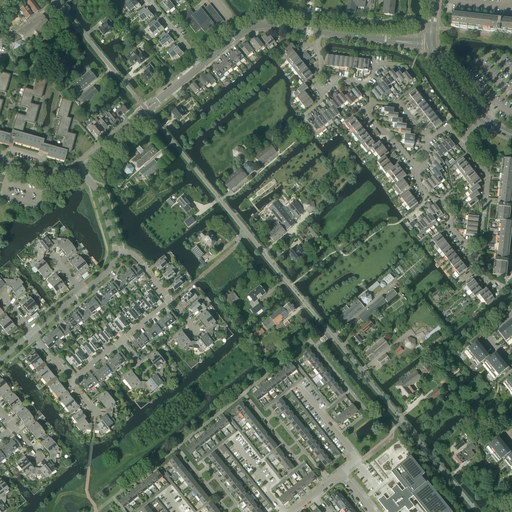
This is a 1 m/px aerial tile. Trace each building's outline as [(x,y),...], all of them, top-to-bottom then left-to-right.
[(27,0),(26,1),(35,14),(39,10),(31,0),(27,0)] [(135,0),(134,0),(133,0),(128,0),(124,4),(126,7),(130,12),(135,8),(137,11),(141,7),(135,0)] [(160,4),(166,13),(169,11),(174,8),(168,0),(166,0),(165,2),(164,1),(160,4)] [(346,0),(345,12),(355,13),(356,5),(359,6),(358,6),(365,7),(365,0),(346,0)] [(384,12),(384,15),(392,16),(392,15),(393,11),(394,11),(395,5),(395,4),(393,4),(394,0),(393,0),(385,0),(385,2),(386,2),(385,4),(385,6),(384,12)] [(21,4),(18,7),(20,9),(19,9),(27,19),(32,15),(23,3),(21,4)] [(200,10),(194,14),(190,10),(182,17),(196,34),(201,29),(205,33),(211,28),(213,30),(224,21),(214,10),(210,4),(206,8),(203,5),(199,8),(200,10)] [(147,10),(146,10),(144,8),(138,13),(140,16),(139,17),(142,22),(147,18),(150,21),(154,17),(148,10),(147,11),(147,10)] [(452,14),(451,26),(511,32),(511,21),(501,20),(501,19),(484,17),(483,18),(452,14)] [(18,34),(22,40),(24,42),(30,37),(32,40),(34,38),(32,36),(33,35),(39,41),(43,39),(43,40),(47,37),(44,34),(42,36),(40,35),(38,31),(48,23),(42,15),(18,34)] [(108,33),(109,33),(110,32),(110,31),(110,30),(112,28),(109,24),(111,22),(107,17),(102,21),(104,25),(102,27),(101,27),(101,28),(99,29),(104,35),(107,32),(108,33)] [(154,20),(148,25),(150,28),(149,30),(152,34),(157,30),(160,33),(164,30),(158,22),(157,23),(156,23),(154,20)] [(160,41),(159,42),(163,47),(167,43),(170,46),(174,42),(168,35),(167,36),(167,35),(166,35),(164,33),(158,38),(160,41)] [(263,40),(261,42),(265,48),(268,46),(269,47),(275,42),(270,36),(268,38),(265,35),(261,38),(263,40)] [(251,44),(249,45),(253,50),(255,49),(257,52),(264,46),(261,42),(258,38),(255,40),(254,39),(250,43),(251,44)] [(253,50),(249,45),(247,43),(245,45),(244,44),(240,48),(247,56),(254,51),(253,50)] [(176,48),(174,45),(167,51),(169,54),(169,55),(173,59),(178,55),(180,58),(184,55),(178,47),(177,48),(176,48)] [(284,51),(281,53),(286,60),(299,50),(297,48),(295,50),(295,49),(295,48),(292,45),(289,47),(288,46),(287,47),(284,50),(284,51)] [(127,59),(132,65),(134,63),(134,64),(135,63),(138,60),(141,63),(148,58),(144,53),(142,54),(138,50),(134,54),(133,53),(132,53),(131,54),(130,55),(131,56),(127,59)] [(234,51),(232,52),(240,62),(244,58),(238,50),(235,52),(234,51)] [(299,50),(286,60),(289,63),(298,57),(296,55),(300,52),(299,50)] [(232,55),(229,57),(236,65),(240,62),(232,52),(231,53),(232,55)] [(225,58),(224,59),(232,69),(233,70),(237,67),(236,65),(229,57),(227,59),(225,58)] [(298,57),(289,63),(292,67),(301,61),(298,57)] [(224,62),(221,64),(227,72),(232,69),(224,59),(222,60),(224,62)] [(301,61),(292,67),(295,71),(304,64),(301,61)] [(304,64),(295,71),(298,75),(311,65),(309,63),(305,66),(304,64)] [(144,73),(143,74),(141,76),(146,82),(150,79),(151,80),(152,80),(153,79),(153,78),(152,77),(155,75),(151,71),(154,69),(150,64),(144,68),(147,71),(144,74),(144,73)] [(217,64),(215,66),(223,75),(227,72),(221,64),(218,66),(217,64)] [(311,65),(298,75),(301,79),(310,72),(308,70),(312,67),(311,65)] [(223,75),(215,66),(213,67),(215,69),(211,72),(218,80),(219,81),(224,77),(223,75)] [(387,69),(386,70),(395,82),(398,79),(392,71),(390,73),(387,69)] [(386,70),(384,72),(387,75),(385,77),(391,85),(395,82),(386,70)] [(394,70),(392,71),(398,79),(401,83),(405,80),(399,72),(397,73),(394,70)] [(97,79),(90,71),(73,85),(79,93),(97,79)] [(301,79),(299,80),(302,84),(304,83),(313,76),(317,73),(315,71),(311,74),(310,72),(301,79)] [(401,71),(399,72),(405,80),(408,83),(415,78),(411,74),(409,76),(406,72),(404,74),(401,71)] [(10,75),(1,73),(0,77),(0,91),(5,93),(10,75)] [(202,78),(199,80),(201,83),(202,83),(205,87),(209,83),(211,86),(213,85),(216,82),(210,74),(207,76),(205,74),(201,77),(202,78)] [(378,76),(380,79),(387,88),(389,90),(393,87),(391,85),(385,77),(383,79),(380,75),(378,76)] [(32,96),(41,98),(46,81),(37,78),(32,96)] [(380,79),(379,80),(382,84),(380,86),(386,93),(387,95),(391,92),(390,90),(389,90),(387,88),(380,79)] [(193,85),(190,87),(195,95),(201,90),(204,92),(207,90),(205,87),(202,83),(201,83),(199,86),(195,82),(192,84),(193,85)] [(297,91),(294,93),(297,97),(300,94),(300,95),(308,89),(306,86),(310,84),(309,82),(297,91)] [(375,84),(373,85),(382,96),(384,100),(388,97),(387,95),(386,93),(380,86),(378,87),(375,84)] [(373,85),(371,86),(374,90),(372,92),(378,100),(382,96),(373,85)] [(79,98),(84,105),(98,93),(93,87),(79,98)] [(351,87),(349,88),(358,99),(362,96),(359,92),(360,91),(358,87),(356,89),(354,90),(351,87)] [(349,88),(347,89),(350,93),(348,95),(354,102),(358,99),(349,88)] [(410,97),(412,99),(420,92),(417,88),(413,92),(411,90),(404,96),(407,100),(410,97)] [(33,91),(24,89),(19,106),(28,109),(33,91)] [(297,97),(296,97),(300,101),(307,95),(306,93),(309,90),(308,89),(300,95),(300,94),(297,97)] [(336,92),(335,93),(344,105),(347,102),(341,94),(339,95),(336,92)] [(343,92),(341,94),(347,102),(350,105),(354,102),(348,95),(346,96),(343,92)] [(410,104),(411,105),(423,96),(420,92),(412,99),(414,101),(410,104)] [(335,93),(333,94),(336,98),(334,100),(340,107),(344,105),(335,93)] [(307,95),(300,101),(303,105),(314,96),(313,94),(309,97),(307,95)] [(303,105),(300,107),(303,111),(306,109),(313,103),(312,101),(315,98),(314,96),(303,105)] [(416,104),(418,106),(426,99),(423,96),(411,105),(413,107),(416,104)] [(329,98),(327,99),(330,103),(336,110),(340,107),(334,100),(332,101),(329,98)] [(56,135),(64,138),(69,120),(65,119),(70,102),(62,99),(57,117),(61,118),(56,135)] [(416,111),(417,113),(429,103),(426,99),(418,106),(420,108),(416,111)] [(330,103),(328,104),(331,108),(329,109),(335,117),(339,114),(336,110),(330,103)] [(422,112),(424,114),(432,107),(429,103),(417,113),(418,115),(422,112)] [(25,122),(33,124),(38,106),(30,104),(25,122)] [(116,112),(114,114),(118,118),(120,116),(120,117),(123,115),(124,114),(128,111),(123,105),(120,108),(116,111),(116,112)] [(186,114),(187,113),(185,110),(183,111),(180,106),(172,112),(178,121),(186,115),(186,114)] [(324,107),(323,109),(332,120),(333,122),(337,119),(335,117),(329,109),(327,111),(324,107)] [(422,119),(423,120),(435,111),(432,107),(424,114),(425,116),(422,119)] [(323,109),(321,110),(324,114),(322,115),(328,123),(332,120),(323,109)] [(105,113),(102,115),(104,118),(104,117),(106,120),(108,118),(113,123),(117,119),(118,119),(118,118),(114,114),(112,111),(108,114),(106,112),(105,113)] [(428,119),(430,121),(438,115),(435,111),(423,120),(424,122),(428,119)] [(317,113),(315,115),(324,126),(328,123),(322,115),(320,117),(317,113)] [(12,132),(20,134),(25,117),(17,114),(12,132)] [(315,115),(313,116),(316,120),(314,121),(320,129),(322,131),(326,128),(324,126),(315,115)] [(428,126),(429,128),(441,118),(438,115),(430,121),(431,123),(428,126)] [(345,123),(350,129),(362,119),(361,118),(357,121),(353,116),(345,123)] [(97,119),(94,121),(97,124),(99,126),(101,124),(105,129),(110,125),(106,120),(104,117),(104,118),(99,122),(97,119)] [(441,118),(429,128),(430,130),(434,127),(436,129),(444,122),(441,118)] [(308,122),(306,124),(310,130),(315,137),(318,135),(322,131),(320,129),(314,121),(312,123),(309,119),(307,121),(308,122)] [(350,129),(353,133),(361,126),(359,124),(363,121),(362,119),(350,129)] [(91,124),(87,128),(91,132),(93,130),(98,136),(103,131),(99,126),(97,124),(93,127),(91,124)] [(353,133),(356,137),(368,127),(366,125),(363,128),(361,126),(353,133)] [(356,137),(359,140),(367,134),(365,132),(369,129),(368,127),(356,137)] [(62,151),(70,153),(75,135),(67,133),(62,151)] [(359,140),(362,144),(374,135),(372,133),(369,136),(367,134),(359,140)] [(0,143),(3,144),(3,145),(6,146),(7,146),(9,137),(0,134),(0,143)] [(13,143),(39,150),(40,146),(41,141),(15,134),(15,136),(10,134),(9,137),(7,146),(9,146),(12,147),(13,143)] [(362,144),(364,148),(373,141),(371,139),(375,136),(374,135),(362,144)] [(444,137),(442,138),(451,150),(455,147),(449,139),(447,141),(444,137)] [(442,138),(441,140),(444,143),(441,145),(448,153),(451,150),(442,138)] [(372,154),(375,152),(383,146),(381,144),(385,141),(383,139),(380,142),(372,148),(370,150),(372,154)] [(405,145),(404,148),(413,149),(413,146),(414,146),(414,143),(419,143),(419,141),(405,139),(404,144),(405,145)] [(368,152),(370,150),(372,148),(380,142),(378,140),(375,143),(373,141),(364,148),(368,152)] [(436,143),(435,144),(444,156),(448,153),(441,145),(439,147),(436,143)] [(140,154),(132,161),(138,168),(158,152),(151,144),(143,151),(139,146),(136,149),(140,154)] [(435,144),(433,146),(436,149),(434,151),(440,159),(444,156),(435,144)] [(255,157),(261,165),(276,153),(270,145),(255,157)] [(375,152),(378,156),(389,147),(388,145),(384,148),(383,146),(375,152)] [(46,156),(64,161),(66,153),(41,146),(40,146),(39,150),(39,152),(43,153),(47,154),(46,156)] [(233,156),(239,158),(243,155),(243,149),(237,147),(233,151),(233,156)] [(378,156),(381,159),(385,156),(385,157),(389,154),(387,151),(391,148),(389,147),(378,156)] [(434,151),(432,152),(435,156),(433,158),(439,166),(439,165),(441,168),(445,165),(443,162),(440,159),(434,151)] [(377,162),(380,166),(395,154),(394,152),(386,158),(385,157),(385,156),(381,159),(377,162)] [(380,166),(383,170),(391,164),(389,162),(397,156),(395,154),(380,166)] [(433,158),(431,159),(434,163),(432,165),(438,172),(439,172),(441,174),(444,172),(442,169),(441,168),(439,165),(439,166),(433,158)] [(455,165),(458,169),(470,159),(469,158),(465,161),(463,158),(455,165),(454,163),(451,166),(452,167),(455,165)] [(458,169),(461,173),(469,166),(468,164),(471,161),(470,159),(458,169)] [(511,160),(504,159),(496,221),(500,222),(494,275),(505,277),(507,263),(508,263),(511,227),(511,221),(508,221),(509,209),(511,209),(511,197),(511,160)] [(140,172),(146,179),(160,167),(154,160),(140,172)] [(386,174),(387,173),(390,171),(398,165),(401,162),(400,160),(392,166),(391,164),(383,170),(386,174)] [(387,173),(390,177),(400,168),(399,166),(403,163),(401,162),(398,165),(390,171),(387,173)] [(130,165),(126,165),(124,171),(127,175),(132,174),(134,169),(130,165)] [(432,165),(431,166),(434,170),(432,171),(438,179),(440,182),(444,179),(442,176),(441,174),(439,172),(438,172),(432,165)] [(461,173),(464,177),(476,167),(475,165),(471,168),(469,166),(461,173)] [(464,177),(467,180),(475,174),(474,172),(477,169),(476,167),(464,177)] [(390,177),(393,180),(407,169),(406,168),(402,170),(400,168),(390,177)] [(223,183),(230,190),(236,185),(247,176),(240,169),(230,178),(223,183)] [(393,180),(396,184),(399,182),(403,179),(407,176),(405,174),(409,171),(407,169),(393,180)] [(432,171),(430,173),(433,176),(431,178),(437,186),(439,188),(443,185),(441,183),(440,182),(438,179),(432,171)] [(467,180),(470,184),(482,175),(481,173),(477,176),(475,174),(467,180)] [(119,174),(115,178),(120,184),(124,180),(119,174)] [(470,184),(472,188),(473,188),(481,181),(480,179),(483,176),(482,175),(470,184)] [(426,176),(424,177),(433,189),(437,186),(431,178),(429,180),(426,176)] [(424,177),(422,179),(425,182),(423,184),(429,192),(431,194),(435,191),(433,189),(424,177)] [(393,187),(396,191),(409,180),(408,178),(404,181),(403,179),(399,182),(396,184),(395,185),(393,187)] [(409,180),(396,191),(399,195),(409,187),(407,185),(411,182),(409,180)] [(467,192),(470,196),(472,194),(473,194),(480,188),(479,186),(482,183),(481,181),(473,188),(472,188),(469,190),(470,190),(467,192)] [(401,198),(404,202),(412,196),(410,194),(414,191),(411,187),(399,197),(400,199),(401,198)] [(469,197),(472,201),(479,195),(478,193),(482,190),(480,188),(473,194),(472,194),(470,196),(469,197)] [(184,195),(178,200),(183,207),(182,208),(187,214),(190,212),(195,208),(190,202),(184,195)] [(404,202),(407,206),(419,197),(417,195),(413,198),(412,196),(404,202)] [(472,201),(468,204),(471,208),(479,202),(477,199),(481,197),(479,195),(472,201)] [(419,197),(407,206),(410,210),(418,204),(416,201),(420,198),(419,197)] [(293,199),(282,208),(292,221),(295,218),(296,219),(305,212),(295,201),(293,199)] [(282,208),(276,201),(268,208),(278,220),(287,231),(295,225),(292,221),(282,208)] [(304,205),(305,210),(310,212),(315,208),(313,203),(308,201),(304,205)] [(430,202),(428,204),(439,218),(443,215),(442,213),(435,204),(433,206),(430,202)] [(428,204),(426,205),(429,209),(427,210),(434,219),(436,221),(439,218),(428,204)] [(427,210),(426,212),(429,216),(426,217),(433,226),(437,223),(436,221),(434,219),(427,210)] [(421,215),(420,216),(429,229),(433,226),(426,217),(424,219),(421,215)] [(420,216),(418,218),(421,221),(419,223),(426,232),(429,229),(420,216)] [(192,217),(185,222),(188,227),(195,221),(192,217)] [(277,221),(274,224),(277,228),(268,235),(274,242),(286,232),(278,223),(278,222),(277,221)] [(413,224),(411,226),(419,237),(426,232),(419,223),(417,225),(414,221),(412,222),(413,224)] [(320,236),(312,226),(309,228),(308,227),(307,228),(308,229),(309,229),(317,239),(320,236)] [(214,238),(215,237),(210,232),(206,235),(203,232),(200,235),(210,247),(216,241),(214,238)] [(432,239),(436,245),(447,236),(446,234),(442,237),(440,235),(439,234),(432,239)] [(46,238),(41,242),(47,250),(51,247),(52,248),(53,247),(55,247),(56,240),(52,240),(51,239),(50,238),(50,237),(49,236),(48,237),(47,237),(47,238),(46,238)] [(436,251),(439,249),(447,243),(445,241),(449,238),(447,236),(436,245),(433,247),(436,251)] [(56,240),(55,247),(58,248),(59,248),(60,248),(63,251),(71,245),(67,240),(66,241),(64,238),(63,239),(56,238),(56,240)] [(35,248),(34,249),(35,250),(35,251),(36,251),(37,252),(37,256),(43,257),(44,254),(45,253),(44,253),(47,250),(41,242),(36,246),(37,246),(36,247),(35,248)] [(439,249),(442,253),(453,244),(452,242),(448,245),(447,243),(439,249)] [(442,253),(445,256),(452,250),(451,248),(455,245),(453,244),(442,253)] [(71,245),(63,251),(66,255),(65,256),(68,259),(77,252),(71,245)] [(192,250),(199,258),(203,255),(196,246),(192,250)] [(288,253),(295,261),(302,255),(301,254),(304,252),(299,246),(296,248),(295,247),(296,247),(295,247),(288,253)] [(445,256),(448,260),(459,251),(458,249),(454,252),(452,250),(445,256)] [(448,260),(451,264),(458,258),(457,256),(461,253),(459,251),(448,260)] [(73,265),(76,269),(84,262),(78,255),(69,262),(72,266),(73,265)] [(33,263),(33,264),(33,265),(34,266),(35,266),(34,267),(38,271),(46,265),(43,261),(44,261),(43,260),(43,257),(37,256),(36,261),(35,262),(34,262),(33,263)] [(165,267),(167,269),(170,267),(167,265),(170,263),(164,256),(159,260),(161,262),(156,266),(157,268),(159,272),(165,267)] [(451,264),(454,268),(465,259),(464,257),(460,260),(458,258),(451,264)] [(454,268),(457,271),(464,265),(463,263),(466,260),(465,259),(454,268)] [(84,262),(76,269),(79,272),(78,273),(81,277),(89,270),(84,262)] [(46,265),(38,271),(44,279),(53,272),(50,268),(49,269),(46,265)] [(174,272),(175,269),(172,265),(170,267),(167,269),(166,270),(168,272),(164,276),(165,278),(167,281),(176,274),(174,272)] [(464,265),(457,271),(454,273),(457,277),(471,266),(470,265),(466,267),(464,265)] [(130,271),(126,274),(132,281),(134,283),(138,280),(137,279),(144,273),(139,267),(137,269),(135,271),(132,267),(129,270),(130,271)] [(46,280),(52,288),(60,281),(57,278),(58,277),(55,273),(46,280)] [(122,282),(120,284),(124,289),(129,285),(128,284),(132,281),(126,274),(122,277),(122,276),(119,278),(122,282)] [(180,275),(174,280),(176,282),(171,286),(173,288),(175,291),(183,284),(187,282),(184,280),(180,275)] [(392,280),(388,275),(383,279),(387,284),(392,280)] [(11,287),(14,290),(20,286),(22,284),(18,279),(18,280),(16,277),(12,280),(8,279),(7,286),(10,287),(11,287)] [(466,286),(469,290),(481,281),(479,279),(475,282),(473,278),(466,284),(467,285),(466,286)] [(60,281),(52,288),(58,295),(67,288),(64,284),(63,285),(60,281)] [(469,290),(472,294),(480,288),(478,286),(482,283),(481,281),(469,290)] [(112,285),(108,288),(114,295),(118,292),(119,293),(124,289),(120,284),(117,286),(114,282),(111,284),(112,285)] [(372,291),(379,285),(377,282),(369,289),(372,291)] [(260,285),(248,295),(254,303),(254,302),(256,306),(251,310),(255,315),(256,317),(263,311),(267,309),(265,306),(263,308),(259,304),(257,300),(266,293),(265,293),(263,289),(260,285)] [(14,290),(12,292),(15,295),(14,296),(17,300),(26,293),(20,286),(14,290)] [(475,298),(479,295),(479,294),(486,288),(485,287),(481,290),(480,288),(472,294),(475,298)] [(479,295),(482,298),(493,289),(492,287),(488,290),(486,288),(479,294),(479,295)] [(104,297),(102,299),(106,304),(111,299),(110,298),(114,295),(108,288),(104,291),(104,290),(101,293),(104,297)] [(493,289),(482,298),(487,305),(495,299),(491,294),(495,291),(493,289)] [(184,301),(186,303),(190,300),(192,302),(198,297),(195,293),(194,293),(192,290),(181,299),(184,301)] [(358,317),(363,322),(386,301),(387,303),(397,294),(393,290),(384,298),(382,296),(358,317)] [(143,297),(145,299),(152,308),(154,305),(156,303),(152,298),(155,297),(150,291),(145,295),(146,295),(143,297)] [(365,293),(361,297),(362,303),(368,305),(372,301),(371,295),(365,293)] [(23,306),(26,309),(33,303),(28,295),(19,303),(22,306),(23,306)] [(94,300),(90,303),(96,310),(100,307),(101,308),(106,304),(102,299),(99,300),(96,296),(93,299),(94,300)] [(140,299),(136,302),(141,308),(143,306),(147,311),(149,309),(152,308),(145,299),(143,301),(140,299)] [(192,311),(193,313),(198,309),(200,312),(206,307),(200,300),(189,309),(192,311)] [(358,301),(349,309),(346,305),(343,308),(346,312),(339,318),(345,325),(364,308),(358,301)] [(131,306),(129,308),(138,319),(140,316),(142,314),(138,310),(141,308),(136,302),(131,306)] [(271,319),(263,325),(268,330),(275,324),(276,325),(296,309),(290,302),(283,308),(283,307),(270,317),(271,319)] [(33,303),(26,309),(29,313),(28,313),(31,317),(39,310),(33,303)] [(86,311),(84,313),(88,318),(93,314),(92,313),(96,310),(90,303),(86,306),(86,305),(83,307),(86,311)] [(127,310),(122,313),(127,319),(129,317),(133,322),(135,320),(138,319),(129,308),(127,310)] [(201,320),(204,324),(211,317),(206,310),(197,317),(200,321),(201,320)] [(76,314),(72,317),(78,325),(82,321),(82,322),(88,318),(84,313),(81,315),(78,311),(75,313),(76,314)] [(169,314),(165,317),(171,325),(175,322),(176,323),(179,320),(171,311),(168,313),(169,314)] [(117,317),(115,319),(124,330),(126,327),(128,326),(124,321),(127,319),(122,313),(117,317)] [(0,317),(0,325),(2,328),(10,322),(7,318),(8,317),(5,314),(0,317)] [(68,326),(66,328),(70,333),(75,328),(76,330),(80,326),(78,325),(72,317),(68,320),(67,319),(65,322),(68,326)] [(161,320),(158,322),(165,331),(168,329),(167,328),(171,325),(165,317),(161,321),(161,320)] [(206,329),(206,332),(213,332),(213,328),(217,325),(215,323),(215,322),(211,317),(204,324),(206,327),(206,328),(206,329)] [(112,321),(108,325),(113,330),(115,329),(119,333),(121,332),(124,330),(115,319),(113,321),(112,321)] [(511,319),(495,333),(499,338),(502,336),(508,345),(511,341),(511,319)] [(370,321),(360,329),(362,331),(364,333),(374,325),(370,321)] [(10,322),(2,328),(8,335),(17,328),(14,324),(13,325),(10,322)] [(156,325),(152,328),(158,335),(162,332),(163,333),(165,331),(158,322),(155,324),(156,325)] [(58,329),(54,332),(60,339),(64,336),(64,337),(70,333),(66,328),(63,330),(60,325),(57,328),(58,329)] [(105,331),(103,333),(110,341),(112,339),(114,337),(110,332),(113,330),(108,325),(104,328),(105,331)] [(148,330),(145,332),(152,341),(155,339),(154,338),(158,335),(152,328),(148,331),(148,330)] [(247,339),(251,343),(265,332),(262,328),(247,339)] [(173,336),(179,344),(187,337),(184,334),(185,333),(182,329),(173,336)] [(98,332),(94,336),(99,342),(101,340),(105,345),(107,343),(110,341),(103,333),(101,331),(99,333),(98,332)] [(353,339),(358,345),(365,340),(363,337),(365,335),(364,333),(362,331),(360,334),(359,333),(353,339)] [(60,339),(54,332),(50,335),(49,334),(47,336),(47,337),(46,338),(45,337),(42,340),(50,349),(57,343),(58,346),(62,342),(60,339)] [(143,335),(139,338),(145,346),(149,343),(150,344),(152,341),(145,332),(142,334),(143,335)] [(205,336),(202,339),(208,347),(213,343),(213,342),(215,340),(212,337),(213,332),(206,332),(206,335),(205,335),(205,336)] [(91,342),(89,344),(96,353),(98,350),(100,348),(96,344),(99,342),(94,336),(90,339),(91,342)] [(188,348),(193,348),(194,341),(191,341),(190,340),(189,341),(187,337),(179,344),(182,348),(183,348),(185,350),(188,348)] [(145,346),(139,338),(135,342),(135,341),(132,343),(139,352),(142,350),(141,349),(145,346)] [(410,338),(405,341),(406,347),(411,349),(415,346),(415,340),(410,338)] [(194,341),(193,348),(198,349),(199,350),(199,352),(200,353),(201,353),(202,353),(203,352),(203,351),(208,347),(202,339),(198,342),(198,341),(197,342),(194,341)] [(365,354),(371,361),(389,346),(384,339),(365,354)] [(489,357),(490,355),(477,339),(471,343),(473,345),(465,352),(477,366),(483,361),(484,363),(496,378),(504,371),(506,374),(511,369),(498,353),(490,359),(489,357)] [(84,344),(80,347),(84,353),(87,351),(91,356),(93,354),(96,353),(89,344),(87,342),(85,344),(84,344)] [(416,350),(412,353),(413,355),(422,348),(419,345),(415,348),(416,350)] [(77,353),(75,355),(82,364),(84,361),(86,360),(82,355),(84,353),(80,347),(76,351),(77,353)] [(25,357),(31,364),(39,358),(36,354),(37,353),(34,349),(25,357)] [(303,354),(307,359),(314,354),(310,349),(303,354)] [(155,350),(147,357),(150,361),(151,360),(153,364),(161,358),(155,350)] [(118,355),(115,358),(121,366),(124,362),(125,363),(128,361),(121,352),(118,354),(118,355)] [(307,359),(311,364),(317,359),(314,354),(307,359)] [(377,361),(382,366),(390,360),(385,354),(377,361)] [(82,364),(75,355),(72,357),(70,355),(66,359),(70,364),(73,362),(77,367),(79,366),(82,364)] [(31,364),(37,371),(46,364),(43,360),(42,361),(39,358),(31,364)] [(110,360),(107,363),(115,372),(117,370),(117,369),(121,366),(115,358),(111,361),(110,360)] [(161,358),(153,364),(156,368),(155,368),(156,369),(156,372),(163,373),(163,368),(167,365),(161,358)] [(311,364),(315,369),(321,364),(317,359),(311,364)] [(105,366),(102,369),(107,376),(111,373),(112,374),(115,372),(107,363),(105,365),(105,366)] [(37,371),(43,378),(51,372),(48,368),(49,367),(46,364),(37,371)] [(292,364),(287,368),(292,374),(297,370),(292,364)] [(315,369),(319,374),(325,369),(321,364),(315,369)] [(444,377),(447,381),(459,371),(456,367),(444,377)] [(287,368),(282,372),(287,378),(292,374),(287,368)] [(97,371),(94,373),(102,382),(104,380),(104,379),(107,376),(102,369),(98,372),(97,371)] [(319,374),(323,379),(329,374),(325,369),(319,374)] [(131,370),(123,377),(129,384),(136,378),(134,374),(134,373),(131,370)] [(396,387),(406,399),(416,391),(411,386),(422,378),(416,371),(405,379),(403,376),(399,379),(401,382),(396,387)] [(43,378),(48,385),(57,378),(54,375),(53,375),(51,372),(43,378)] [(155,376),(152,379),(158,387),(163,383),(162,383),(165,381),(162,377),(163,373),(156,372),(155,375),(155,376)] [(282,372),(277,375),(282,382),(287,378),(282,372)] [(92,376),(89,379),(94,387),(98,384),(99,384),(102,382),(94,373),(92,375),(92,376)] [(323,379),(327,384),(333,378),(329,374),(323,379)] [(277,375),(272,379),(277,386),(282,382),(277,375)] [(48,385),(54,393),(62,386),(59,383),(60,382),(57,378),(48,385)] [(136,378),(129,384),(132,389),(133,388),(135,391),(138,388),(143,389),(144,382),(141,381),(140,381),(139,381),(136,378)] [(327,384),(330,388),(337,383),(333,378),(327,384)] [(94,387),(89,379),(85,382),(84,381),(81,384),(89,393),(91,391),(91,390),(94,387)] [(144,382),(143,389),(148,389),(150,392),(153,390),(153,391),(158,387),(152,379),(148,382),(147,381),(147,382),(144,382)] [(272,379),(267,383),(272,390),(273,391),(275,389),(274,388),(277,386),(272,379)] [(267,383),(262,387),(268,393),(272,390),(267,383)] [(330,388),(334,393),(341,388),(337,383),(330,388)] [(0,394),(0,395),(2,399),(11,392),(5,385),(0,388),(0,394)] [(54,393),(60,400),(69,393),(66,389),(65,390),(62,386),(54,393)] [(262,387),(258,391),(263,397),(268,393),(262,387)] [(341,388),(334,393),(338,398),(345,393),(341,388)] [(427,397),(431,401),(441,393),(438,389),(427,397)] [(101,401),(103,404),(111,398),(105,391),(97,398),(100,401),(101,401)] [(258,391),(253,395),(258,401),(263,397),(258,391)] [(6,402),(9,405),(17,399),(11,392),(2,399),(5,402),(6,402)] [(60,400),(66,407),(74,401),(71,397),(72,396),(69,393),(60,400)] [(106,409),(106,412),(113,413),(113,408),(116,406),(115,403),(111,398),(103,404),(106,408),(105,409),(106,409)] [(11,410),(14,413),(23,406),(17,399),(9,405),(12,409),(11,410)] [(275,404),(279,409),(285,404),(281,399),(275,404)] [(74,401),(66,407),(72,414),(80,407),(77,403),(77,404),(74,401)] [(236,408),(240,413),(246,408),(242,403),(236,408)] [(279,409),(283,414),(289,409),(285,404),(279,409)] [(353,405),(348,409),(353,415),(358,411),(353,405)] [(18,416),(21,420),(28,413),(23,406),(14,413),(17,417),(18,416)] [(240,413),(244,418),(250,413),(246,408),(240,413)] [(283,414),(287,419),(293,413),(289,409),(283,414)] [(348,409),(343,413),(348,419),(353,415),(348,409)] [(73,417),(78,424),(84,419),(85,420),(86,418),(83,414),(84,414),(81,410),(73,417)] [(102,420),(103,422),(103,421),(108,427),(113,424),(112,423),(115,421),(112,418),(113,413),(106,412),(105,415),(105,416),(105,417),(102,420)] [(23,424),(25,428),(34,420),(28,413),(21,420),(23,423),(23,424)] [(244,418),(248,423),(254,418),(250,413),(244,418)] [(287,419),(291,423),(297,418),(293,413),(287,419)] [(343,413),(338,416),(343,423),(348,419),(343,413)] [(343,423),(338,416),(333,420),(338,427),(343,423)] [(225,417),(220,421),(225,428),(230,424),(225,417)] [(248,423),(252,428),(258,422),(254,418),(248,423)] [(291,423),(294,428),(301,423),(297,418),(291,423)] [(78,424),(76,426),(81,431),(81,430),(83,433),(86,430),(91,430),(92,423),(89,423),(88,422),(87,423),(85,420),(84,419),(78,424)] [(29,430),(32,434),(40,428),(34,420),(25,428),(28,431),(29,430)] [(103,421),(103,422),(100,424),(99,423),(98,424),(95,424),(94,431),(99,431),(102,435),(104,433),(105,433),(110,429),(108,427),(103,421)] [(220,421),(215,425),(220,432),(225,428),(220,421)] [(252,428),(256,432),(262,427),(258,422),(252,428)] [(294,428),(298,433),(305,428),(301,423),(294,428)] [(215,425),(210,429),(215,435),(220,432),(215,425)] [(256,432),(259,437),(266,432),(262,427),(256,432)] [(40,428),(32,434),(35,438),(34,438),(37,442),(46,435),(40,428)] [(298,433),(302,438),(309,433),(305,428),(298,433)] [(210,429),(205,433),(210,439),(215,435),(210,429)] [(259,437),(263,442),(270,437),(266,432),(259,437)] [(205,433),(200,437),(205,443),(210,439),(205,433)] [(302,438),(306,443),(312,438),(309,433),(302,438)] [(511,453),(511,454),(510,452),(511,451),(498,434),(493,439),(494,441),(486,448),(498,462),(504,457),(506,459),(505,459),(511,467),(511,453)] [(43,447),(46,450),(54,444),(48,436),(40,444),(42,447),(43,447)] [(200,437),(196,441),(201,447),(205,443),(200,437)] [(263,442),(267,447),(274,442),(270,437),(263,442)] [(12,441),(8,444),(14,451),(18,448),(18,449),(21,447),(22,448),(14,438),(11,440),(12,441)] [(306,443),(310,448),(316,443),(312,438),(306,443)] [(196,441),(191,444),(196,451),(201,447),(196,441)] [(455,447),(457,450),(465,444),(462,441),(455,447)] [(274,442),(267,447),(271,452),(277,447),(274,442)] [(310,448),(314,452),(320,447),(316,443),(310,448)] [(462,451),(463,453),(461,455),(460,453),(454,457),(461,465),(466,461),(465,460),(469,456),(470,458),(474,455),(472,451),(471,452),(470,451),(475,447),(472,443),(462,451)] [(4,446),(1,448),(9,459),(8,457),(11,455),(10,454),(14,451),(8,444),(4,447),(4,446)] [(49,455),(49,458),(56,459),(56,454),(59,452),(57,449),(58,449),(54,444),(46,450),(49,454),(48,454),(49,455)] [(196,451),(191,444),(186,448),(191,455),(196,451)] [(314,452),(318,457),(324,452),(320,447),(314,452)] [(0,460),(1,462),(5,459),(5,460),(8,458),(9,459),(1,448),(0,448),(0,460)] [(272,454),(276,459),(283,453),(279,448),(272,454)] [(208,457),(212,462),(218,457),(214,452),(208,457)] [(318,457),(322,462),(328,457),(324,452),(318,457)] [(276,459),(280,463),(287,458),(283,453),(276,459)] [(16,463),(21,470),(29,464),(26,460),(27,460),(24,456),(16,463)] [(169,462),(173,467),(179,461),(175,456),(169,462)] [(212,462),(216,467),(222,462),(218,457),(212,462)] [(328,457),(322,462),(325,467),(332,462),(328,457)] [(384,496),(378,500),(386,510),(387,511),(388,511),(387,511),(399,511),(405,507),(408,511),(414,507),(411,503),(414,500),(415,499),(425,511),(452,511),(427,481),(426,481),(425,482),(421,477),(425,474),(411,457),(399,466),(400,466),(399,467),(398,466),(391,472),(403,487),(400,489),(397,485),(391,490),(394,494),(387,500),(384,496)] [(48,463),(45,466),(51,473),(56,469),(55,469),(58,467),(55,464),(56,459),(49,458),(48,461),(48,462),(48,463)] [(280,463),(284,468),(290,463),(287,458),(280,463)] [(173,467),(177,471),(183,466),(179,461),(173,467)] [(216,467),(220,472),(226,467),(222,462),(216,467)] [(290,463),(284,468),(288,473),(294,468),(290,463)] [(31,474),(36,475),(37,468),(34,468),(33,467),(32,467),(29,464),(21,470),(25,475),(26,474),(28,477),(31,474)] [(37,468),(36,475),(40,475),(43,479),(46,477),(51,473),(45,466),(41,468),(40,467),(39,468),(37,468)] [(177,471),(181,476),(187,471),(183,466),(177,471)] [(220,472),(224,477),(230,472),(226,467),(220,472)] [(158,470),(153,474),(158,481),(163,477),(158,470)] [(181,476),(185,481),(191,476),(187,471),(181,476)] [(224,477),(227,482),(234,477),(230,472),(224,477)] [(313,472),(308,476),(313,482),(318,478),(313,472)] [(153,474),(148,478),(153,485),(158,481),(153,474)] [(185,481),(189,486),(195,481),(191,476),(185,481)] [(308,476),(303,479),(308,486),(313,482),(308,476)] [(227,482),(231,487),(238,481),(234,477),(227,482)] [(148,478),(143,482),(148,489),(153,485),(148,478)] [(303,479),(298,483),(303,490),(308,486),(303,479)] [(189,486),(192,491),(199,486),(195,481),(189,486)] [(231,487),(235,491),(242,486),(238,481),(231,487)] [(143,482),(138,486),(143,493),(148,489),(143,482)] [(298,483),(293,487),(298,494),(303,490),(298,483)] [(4,484),(0,487),(0,498),(6,499),(6,495),(9,492),(7,489),(8,489),(4,484)] [(138,486),(133,490),(139,496),(143,493),(138,486)] [(192,491),(196,496),(203,490),(199,486),(192,491)] [(235,491),(239,496),(245,491),(242,486),(235,491)] [(293,487),(288,491),(293,497),(298,494),(293,487)] [(133,490),(129,494),(134,500),(139,496),(133,490)] [(196,496),(200,501),(206,495),(203,490),(196,496)] [(239,496),(243,501),(249,496),(245,491),(239,496)] [(288,491),(283,495),(288,501),(293,497),(288,491)] [(337,491),(332,496),(334,499),(336,501),(334,503),(336,504),(336,505),(338,504),(344,499),(340,494),(337,491)] [(129,494),(124,498),(129,504),(134,500),(129,494)] [(206,495),(200,501),(204,505),(210,500),(206,495)] [(288,501),(283,495),(278,499),(284,505),(288,501)] [(243,501),(247,506),(253,501),(249,496),(243,501)] [(129,504),(124,498),(119,502),(124,508),(129,504)] [(338,504),(336,505),(340,510),(342,509),(348,504),(346,500),(345,498),(344,499),(338,504)] [(329,508),(330,510),(333,508),(331,506),(331,505),(327,499),(324,502),(329,508)] [(247,506),(251,511),(257,506),(253,501),(247,506)] [(205,507),(209,511),(216,507),(212,502),(205,507)]
